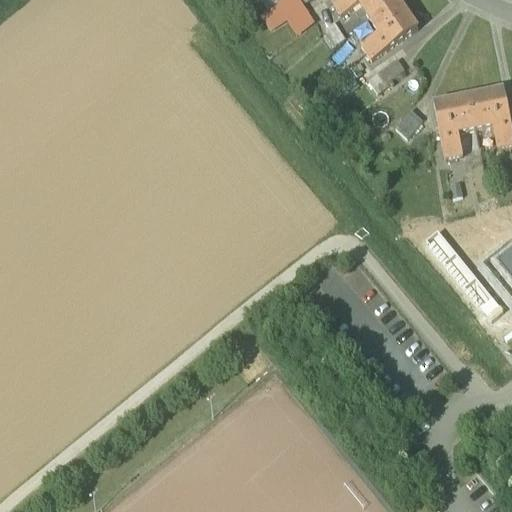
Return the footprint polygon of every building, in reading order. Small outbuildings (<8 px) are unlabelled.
[(395,0),(338,0),(331,5),(341,20),(359,8),(369,22),(397,3),(395,0)] [(397,3),(369,22),(379,37),(361,49),(371,65),(418,33),(397,3)] [(378,76),(384,88),(406,76),(400,65),(378,76)] [(511,133),(504,94),(470,101),(476,135),(494,131),(498,153),(511,149),(511,133)] [(470,101),(434,108),(445,163),(463,160),(458,138),(476,135),(470,101)] [(410,140),(424,125),(412,114),(399,129),(410,140)] [(511,256),(486,276),(511,309),(511,256)]
